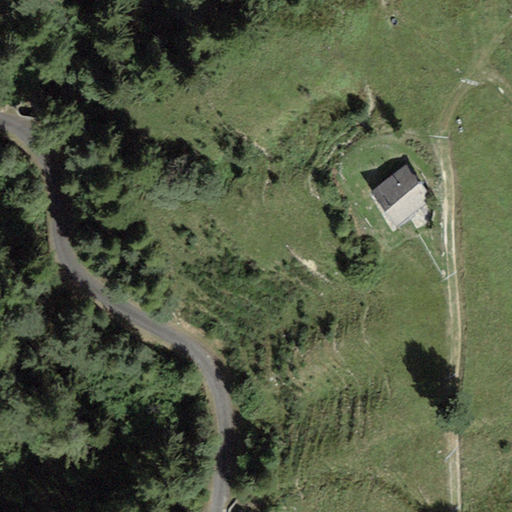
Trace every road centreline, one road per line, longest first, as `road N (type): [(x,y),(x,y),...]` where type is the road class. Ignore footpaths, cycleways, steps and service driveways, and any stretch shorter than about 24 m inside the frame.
road 1 (unclassified): [(215,511),(222,417),(207,365),(76,277),(62,253),(45,159),(24,132),(0,123)]
road 2 (track): [(453,511),(440,137),(473,84),(491,89),(511,113)]
